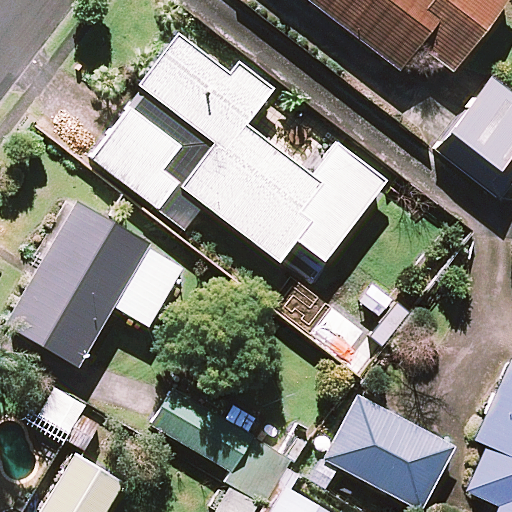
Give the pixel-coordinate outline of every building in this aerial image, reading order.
[(499,0),(307,0),(395,68),(414,43),(447,68),(499,0)] [(224,69),(175,31),(135,84),(140,88),(88,156),(181,228),(200,202),(275,259),(292,237),(320,258),(381,178),(332,141),(307,174),(241,123),(269,87),(232,59),(224,69)] [(511,98),(486,77),(430,146),(494,198),(511,177),(511,176),(511,98)] [(178,265),(71,203),(3,322),(75,364),(110,304),(145,324),(178,265)] [(394,303),(354,275),(339,295),(379,324),(394,303)] [(511,511),(511,360),(508,359),(472,438),(483,443),(462,488),(496,503),(492,511),(511,511)] [(224,417),(171,387),(150,424),(227,469),(255,420),(230,406),(224,417)] [(450,445),(354,396),(321,458),(417,508),(450,445)] [(101,511),(120,482),(72,452),(35,511),(101,511)] [(327,511),(282,485),(266,511),(327,511)]
